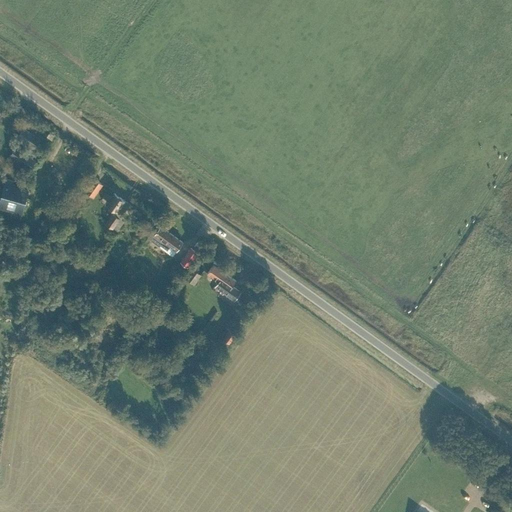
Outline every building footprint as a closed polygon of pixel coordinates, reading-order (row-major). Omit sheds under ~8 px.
[(24,127),(18,136),(28,142),(26,145),(27,146),(33,150),(40,139),(24,127)] [(16,146),(10,154),(15,158),(13,162),(20,167),(23,163),(29,168),(35,160),(16,146)] [(13,213),(20,216),(28,189),(11,184),(12,179),(6,177),(0,199),(0,203),(14,208),(13,213)] [(94,197),(103,183),(94,177),(85,190),(94,197)] [(105,193),(101,199),(106,203),(116,211),(113,214),(112,213),(105,223),(116,231),(124,221),(121,219),(125,214),(123,213),(130,204),(114,192),(110,197),(105,193)] [(160,225),(154,233),(150,239),(160,246),(161,244),(167,249),(170,245),(177,250),(183,241),(160,225)] [(191,246),(180,261),(187,266),(198,251),(191,246)] [(19,262),(20,253),(6,251),(5,260),(19,262)] [(218,280),(225,272),(214,264),(207,273),(218,280)] [(193,268),(186,277),(194,283),(201,273),(193,268)] [(236,280),(225,272),(218,280),(218,281),(215,285),(234,299),(240,290),(232,284),(236,280)] [(230,327),(223,337),(230,342),(237,332),(230,327)]
